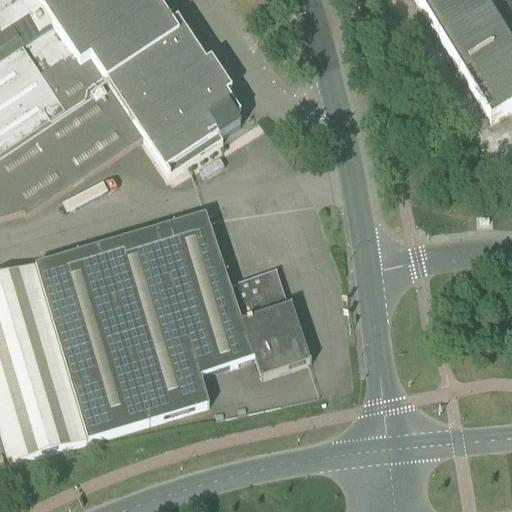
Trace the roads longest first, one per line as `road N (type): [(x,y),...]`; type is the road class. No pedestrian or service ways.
road 1 (unknown): [(0,254),(282,187)]
road 2 (unknown): [(282,187),(330,342),(331,370),(248,401)]
road 3 (secondary): [(386,454),(242,476),(131,511)]
road 4 (unclassified): [(340,121),(290,121),(245,82),(193,0)]
road 5 (tertiary): [(386,454),(365,274)]
road 6 (tertiary): [(365,274),(340,121)]
road 7 (unclassified): [(365,274),(511,255)]
road 8 (tertiary): [(340,121),(304,0)]
road 9 (secondary): [(511,441),(386,454)]
